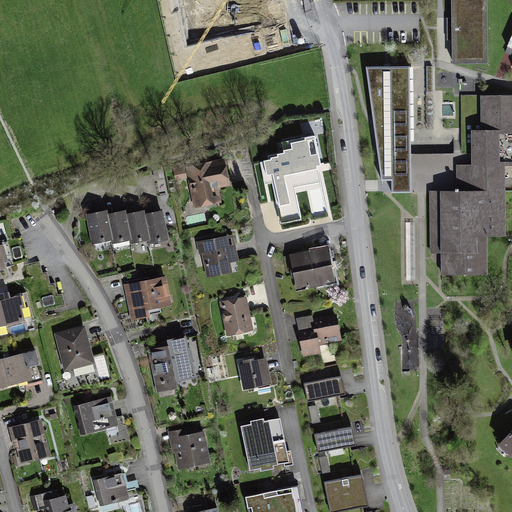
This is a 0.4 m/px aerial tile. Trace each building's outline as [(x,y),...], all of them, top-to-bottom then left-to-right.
[(485,0),(453,0),(454,61),(487,61),(485,0)] [(410,64),(366,66),(383,178),(393,178),(393,190),(412,190),(410,64)] [(511,96),(476,97),(476,130),(462,130),(463,165),(454,165),(455,189),(436,189),(437,274),(477,273),(477,236),(498,235),(497,161),(511,161),(511,96)] [(282,152),(267,155),(274,192),(305,187),(301,168),(319,165),(313,136),(281,142),(282,152)] [(221,159),(174,167),(177,182),(191,179),(196,205),(222,201),(218,181),(225,180),(221,159)] [(143,209),(126,212),(131,240),(132,243),(149,240),(144,213),(143,209)] [(160,210),(144,213),(149,240),(150,244),(166,240),(160,210)] [(107,212),(87,216),(93,245),(113,241),(108,216),(107,212)] [(126,212),(108,216),(113,241),(113,244),(131,240),(126,212)] [(232,232),(200,238),(206,274),(227,270),(225,261),(237,259),(232,232)] [(8,241),(0,243),(0,268),(15,264),(8,241)] [(328,244),(289,252),(297,288),(335,280),(328,244)] [(166,275),(124,284),(131,319),(151,315),(149,307),(171,302),(166,275)] [(0,324),(31,316),(25,293),(3,299),(1,294),(0,294),(0,324)] [(245,296),(220,301),(227,334),(251,329),(245,296)] [(312,314),(296,317),(304,356),(321,353),(319,344),(343,340),(337,313),(313,318),(312,314)] [(85,324),(54,332),(64,370),(95,362),(85,324)] [(168,344),(148,348),(157,391),(178,387),(177,381),(196,377),(187,333),(167,337),(168,344)] [(36,349),(0,357),(0,387),(33,379),(30,366),(39,364),(36,349)] [(254,356),(236,360),(243,389),(272,383),(266,356),(254,358),(254,356)] [(342,374),(304,382),(308,400),(346,393),(342,374)] [(112,394),(79,402),(86,432),(119,424),(112,394)] [(251,422),(240,424),(250,469),(260,466),(261,469),(274,467),(273,464),(289,460),(280,416),(264,419),(264,416),(250,419),(251,422)] [(41,418),(8,426),(14,448),(17,447),(21,462),(51,455),(41,418)] [(198,425),(168,431),(172,452),(175,452),(178,467),(210,461),(204,429),(199,430),(198,425)] [(352,425),(315,433),(319,451),(356,443),(352,425)] [(511,428),(499,443),(511,455),(511,428)] [(321,462),(324,473),(331,471),(328,460),(321,462)] [(123,471),(93,479),(100,505),(129,497),(123,471)] [(362,473),(324,481),(330,511),(331,511),(369,504),(362,473)] [(303,511),(298,485),(246,496),(248,511),(303,511)] [(64,487),(35,494),(39,509),(46,507),(47,511),(77,511),(75,501),(69,502),(66,493),(65,493),(64,487)]
